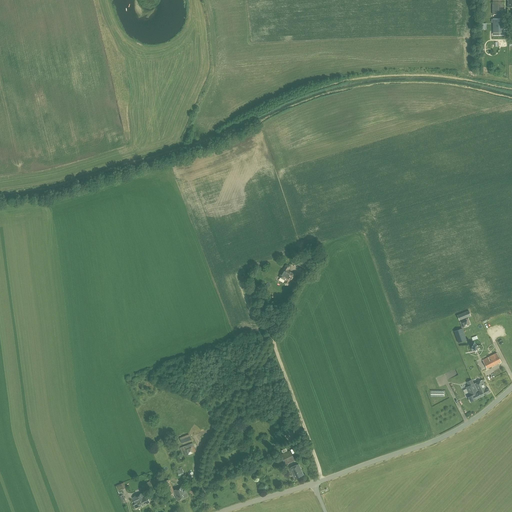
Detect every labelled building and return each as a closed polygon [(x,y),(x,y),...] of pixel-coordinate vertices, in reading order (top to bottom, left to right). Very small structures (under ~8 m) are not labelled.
[(493,19),(493,35),(504,35),(504,19),(504,17),(494,17),(494,19),(493,19)] [(296,256),(292,263),(302,269),(306,263),(296,256)] [(289,283),(294,274),(287,270),(289,267),(286,265),(279,277),(286,280),(284,283),(287,285),(289,283)] [(469,310),(457,315),(459,320),(471,316),(469,310)] [(468,318),(459,321),(461,327),(470,324),(468,318)] [(466,340),(462,328),(454,331),(458,343),(466,340)] [(482,360),(487,368),(501,361),(497,352),(482,360)] [(470,393),(472,395),(468,397),(470,401),(480,397),(474,384),(472,380),(468,382),(470,386),(467,387),(470,393)] [(482,380),(474,384),(480,397),(490,392),(488,388),(486,389),(482,380)] [(182,447),(183,450),(185,455),(196,451),(194,446),(192,443),(182,447)] [(280,455),(285,465),(295,460),(290,450),(280,455)] [(295,479),(303,475),(298,464),(290,468),(295,479)] [(155,479),(142,485),(145,491),(158,485),(157,485),(164,482),(164,481),(165,481),(163,476),(155,480),(155,479)] [(173,490),(169,479),(165,481),(164,481),(164,482),(170,494),(174,492),(178,500),(188,496),(185,490),(184,490),(183,486),(173,490)] [(134,501),(135,504),(133,505),(135,508),(137,508),(150,502),(147,496),(145,497),(143,492),(132,497),(134,501)]
